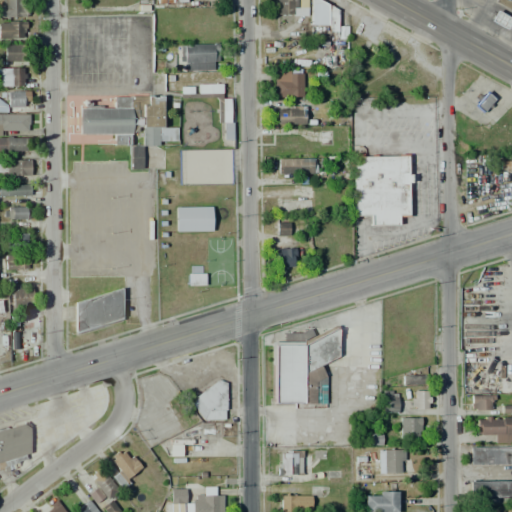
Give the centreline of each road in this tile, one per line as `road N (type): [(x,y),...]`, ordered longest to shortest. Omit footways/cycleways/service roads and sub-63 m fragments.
road 1 (secondary): [(511,230),(0,393)]
road 2 (residential): [(244,0),(248,511)]
road 3 (residential): [(448,0),(452,511)]
road 4 (residential): [(56,0),(59,373)]
road 5 (residential): [(121,358),(127,403),(0,511)]
road 6 (secondary): [(511,66),(390,0)]
